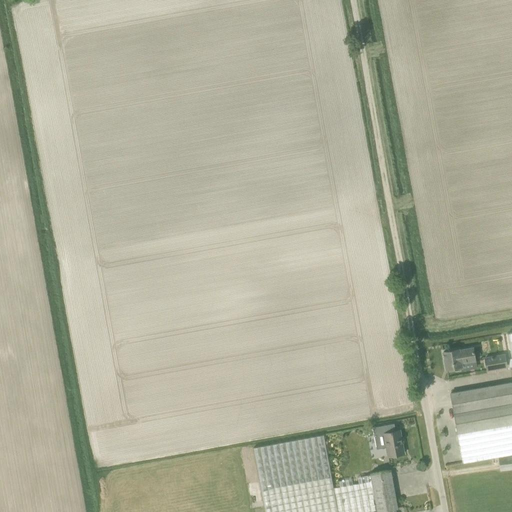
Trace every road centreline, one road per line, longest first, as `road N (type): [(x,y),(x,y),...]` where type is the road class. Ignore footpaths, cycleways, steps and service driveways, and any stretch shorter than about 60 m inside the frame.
road 1 (track): [(403,316),(350,0)]
road 2 (unclassified): [(437,511),(403,316)]
